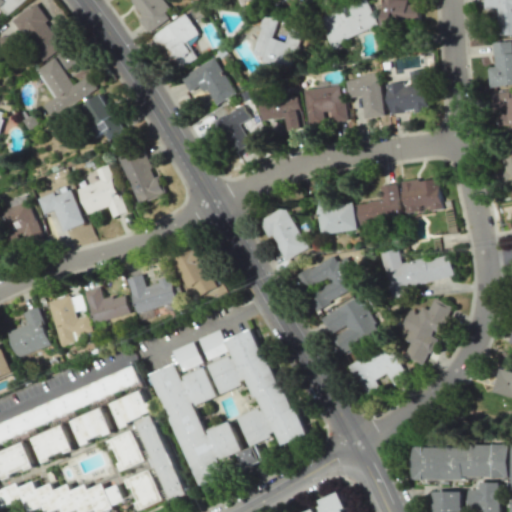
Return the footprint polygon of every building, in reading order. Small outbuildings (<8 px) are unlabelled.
[(0,0),(0,8),(8,16),(24,0),(0,0)] [(132,0),(143,16),(139,19),(148,32),(169,18),(164,11),(169,7),(164,0),(132,0)] [(378,26),(368,0),(362,0),(320,15),(333,49),(351,43),(349,37),(378,26)] [(383,0),(383,19),(420,20),(420,5),(408,4),(407,0),(383,0)] [(511,0),(483,0),(483,8),(498,8),(498,35),(511,34),(511,0)] [(36,3),(13,19),(41,62),(64,46),(36,3)] [(151,36),(186,13),(200,33),(187,42),(197,57),(175,72),(151,36)] [(287,42),(274,38),(280,17),(265,13),(253,56),(293,67),(305,25),(293,21),(287,42)] [(511,50),(511,41),(493,42),(494,66),(488,66),(489,86),(511,84),(511,50)] [(182,76),(190,91),(200,85),(204,91),(207,89),(217,104),(237,92),(215,56),(182,76)] [(73,85),(57,57),(38,68),(55,97),(44,105),(52,118),(99,90),(90,75),(73,85)] [(391,113),(429,110),(425,69),(410,71),(411,82),(388,84),(391,113)] [(365,118),(385,116),(380,74),(347,78),(349,97),(363,96),(365,118)] [(306,89),(310,124),(325,122),(324,112),(331,111),(333,122),(349,120),(346,101),(343,101),(341,85),(306,89)] [(511,131),(511,96),(510,97),(510,91),(490,93),(492,109),(505,108),(506,113),(496,114),(497,126),(511,125),(511,132),(511,131)] [(260,100),(263,120),(288,116),(290,131),(305,128),(299,93),(260,100)] [(86,104),(107,141),(125,130),(103,94),(86,104)] [(251,143),(241,123),(252,118),(245,105),(217,120),(234,152),(251,143)] [(511,153),(511,158),(503,160),(506,181),(511,179),(511,145),(511,146),(511,153)] [(167,192),(160,176),(157,177),(143,146),(119,157),(140,205),(167,192)] [(79,188),(88,214),(109,206),(114,217),(127,212),(109,165),(98,169),(101,180),(79,188)] [(403,182),(407,213),(444,208),(439,177),(403,182)] [(358,203),(361,223),(403,218),(398,183),(381,186),(383,200),(358,203)] [(38,198),(43,214),(55,209),(63,231),(85,223),(72,189),(55,195),(54,192),(38,198)] [(357,230),(354,202),(337,204),(336,193),(316,196),(321,234),(357,230)] [(0,215),(12,246),(43,234),(29,200),(0,211),(0,215)] [(284,261),(309,248),(287,206),(262,219),(284,261)] [(227,292),(224,282),(217,284),(202,246),(174,256),(187,289),(195,285),(201,302),(227,292)] [(455,276),(450,253),(403,263),(400,249),(384,252),(394,298),(410,294),(408,286),(455,276)] [(299,273),(307,292),(308,292),(315,308),(361,288),(347,257),(338,261),(336,257),(299,273)] [(129,278),(143,274),(147,286),(160,283),(159,279),(171,276),(178,301),(139,312),(129,278)] [(85,290),(100,286),(104,298),(114,295),(114,298),(127,294),(132,313),(95,324),(85,290)] [(50,301),(72,294),(79,318),(89,315),(93,330),(76,335),(78,341),(63,346),(50,301)] [(86,309),(83,295),(73,296),(76,311),(86,309)] [(322,317),(332,336),(333,335),(342,353),(381,333),(362,296),(322,317)] [(452,305),(434,298),(430,309),(422,306),(419,312),(410,309),(402,330),(408,332),(405,340),(411,342),(405,356),(426,365),(437,335),(440,336),(452,305)] [(10,332),(30,324),(26,313),(40,307),(54,344),(20,358),(10,332)] [(242,415),(255,443),(279,430),(286,442),(311,429),(254,325),(227,337),(235,353),(214,362),(227,389),(250,378),(265,404),(242,415)] [(0,345),(3,344),(15,372),(0,378),(0,345)] [(350,364),(364,396),(380,388),(376,379),(388,373),(393,384),(407,378),(391,345),(350,364)] [(153,371),(205,484),(231,472),(224,458),(245,446),(232,417),(208,427),(196,402),(219,391),(207,364),(185,374),(178,361),(153,371)] [(0,425),(138,362),(145,380),(0,444),(0,425)] [(511,396),(495,392),(502,368),(511,370),(511,396)] [(113,402),(146,387),(156,409),(122,424),(113,402)] [(71,422),(106,406),(117,430),(82,445),(71,422)] [(137,420),(156,411),(192,490),(173,498),(137,420)] [(35,439),(67,425),(76,449),(45,462),(35,439)] [(116,436),(137,427),(150,458),(129,467),(116,436)] [(0,464),(0,452),(26,443),(36,467),(6,479),(0,464)] [(416,445),(511,444),(511,477),(417,478),(416,445)] [(131,478),(152,468),(165,498),(144,508),(131,478)] [(90,511),(85,511),(83,507),(71,511),(68,511),(66,507),(53,511),(50,511),(48,504),(33,511),(27,497),(4,507),(0,499),(0,491),(20,483),(22,487),(37,481),(40,489),(55,483),(58,490),(72,484),(75,490),(90,484),(92,489),(107,483),(109,489),(121,484),(127,499),(116,504),(117,507),(105,511),(102,511),(100,507),(90,511)] [(468,511),(468,482),(504,482),(504,511),(468,511)] [(436,511),(436,490),(465,490),(465,511),(436,511)] [(343,491),(324,499),(327,505),(324,507),(326,511),(319,511),(318,508),(310,511),(348,511),(351,509),(343,491)]
